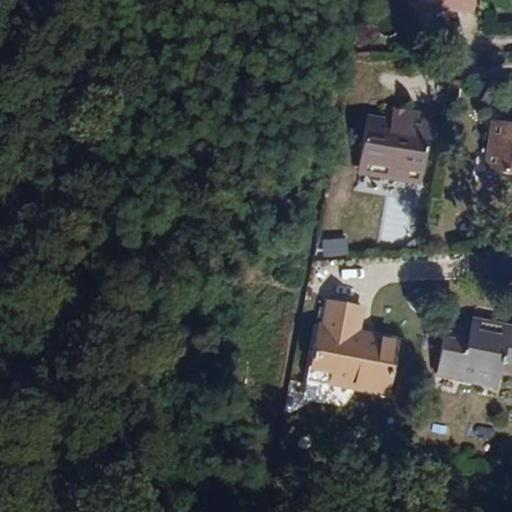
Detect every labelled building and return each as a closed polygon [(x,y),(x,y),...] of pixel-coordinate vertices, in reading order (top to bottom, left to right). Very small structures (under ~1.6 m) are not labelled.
[(420,0),(421,3),(475,9),(476,0),(420,0)] [(394,108),(391,122),(369,117),(360,165),(392,170),(393,176),(422,182),(433,115),(406,110),(394,108)] [(511,123),(495,121),(488,170),(511,173),(511,123)] [(348,239),(328,240),(329,257),(349,256),(348,239)] [(390,394),(401,339),(379,335),(378,343),(355,339),(357,330),(360,305),(330,300),(327,325),(319,324),(310,365),(332,369),(330,382),(390,394)] [(461,378),(498,385),(501,372),(503,361),(511,362),(511,326),(482,321),(480,334),(447,327),(439,368),(462,373),(461,378)] [(379,335),(357,330),(355,339),(378,343),(379,335)] [(501,372),(511,374),(511,362),(503,361),(501,372)] [(310,365),(308,377),(330,382),(332,369),(310,365)]
